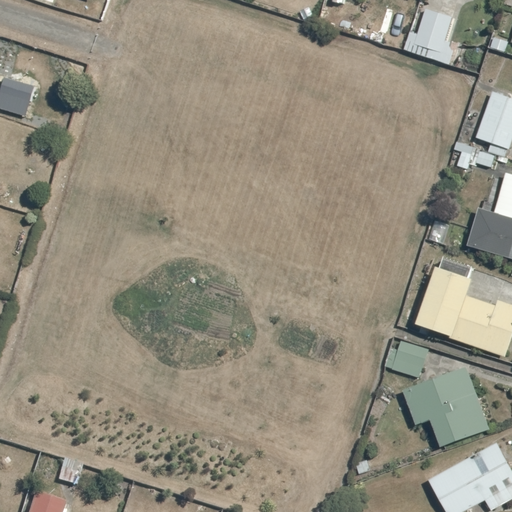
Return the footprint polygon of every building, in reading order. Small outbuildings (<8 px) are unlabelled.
[(452,17),(426,9),(415,45),(441,53),(452,17)] [(511,97),(493,92),(479,140),(459,134),(454,150),(459,152),(455,167),(470,171),(471,165),(492,171),(495,161),(507,165),(511,149),(511,97)] [(496,214),(485,212),(481,211),(471,249),(511,259),(511,172),(506,171),(505,179),(496,214)] [(452,222),(433,217),(427,242),(446,247),(452,222)] [(443,259),(421,329),(508,358),(511,344),(511,307),(471,295),(473,287),(478,270),(452,262),(443,259)] [(385,368),(397,372),(393,384),(403,387),(406,376),(418,380),(429,347),(396,336),(385,368)] [(491,431),(468,371),(406,395),(418,427),(433,421),(444,449),(491,431)] [(409,427),(388,432),(391,447),(412,442),(409,427)] [(511,499),(511,471),(498,445),(431,480),(447,511),(466,511),(487,501),(492,510),(511,499)] [(85,464),(65,458),(58,481),(78,487),(85,464)] [(62,511),(65,502),(37,494),(31,511),(62,511)]
